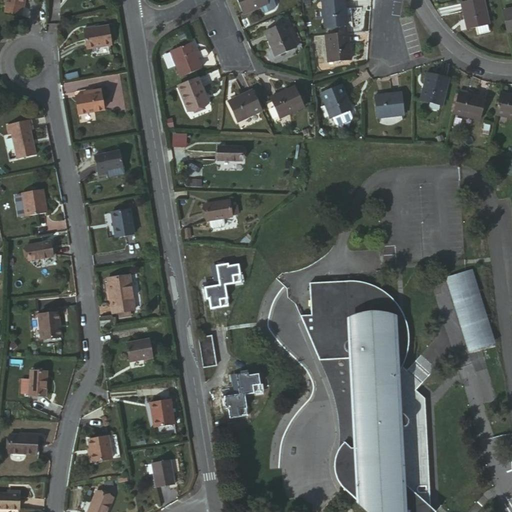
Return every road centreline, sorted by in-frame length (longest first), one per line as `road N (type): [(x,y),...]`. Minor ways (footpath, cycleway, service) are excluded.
road 1 (tertiary): [(210,500),(134,20)]
road 2 (residential): [(55,511),(68,420),(91,357),(48,74)]
road 3 (residential): [(48,74),(42,45),(27,38),(5,47),(10,77),(38,82)]
road 4 (residential): [(414,0),(452,44),(511,71)]
